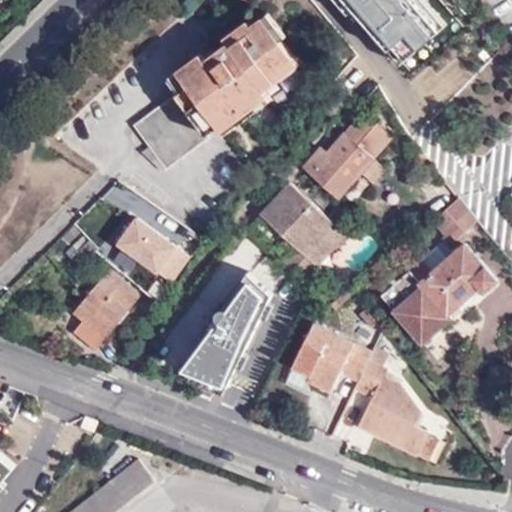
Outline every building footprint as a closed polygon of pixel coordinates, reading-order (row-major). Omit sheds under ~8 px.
[(395,0),(382,12),(393,25),(422,0),(395,0)] [(422,0),(393,25),(421,57),(416,62),(431,78),(464,48),(422,0)] [(266,83),(301,60),(267,17),(223,50),(213,57),(209,51),(184,69),(197,84),(189,92),(184,96),(212,133),(224,126),(271,91),(270,89),(266,83)] [(213,57),(223,50),(219,45),(209,51),(213,57)] [(354,56),(331,83),(336,86),(348,94),(370,67),(354,56)] [(303,65),(301,60),(266,83),(270,89),(303,65)] [(197,84),(184,69),(176,75),(189,92),(197,84)] [(348,94),(336,86),(318,108),(335,120),(351,103),(354,98),(348,94)] [(277,99),(271,91),(224,126),(230,133),(277,99)] [(214,136),(212,133),(184,96),(181,94),(138,126),(152,145),(146,151),(165,170),(214,136)] [(351,131),(334,150),(327,157),(319,151),(308,164),(341,194),(396,134),(381,121),(363,142),(351,131)] [(327,157),(334,150),(326,144),(319,151),(327,157)] [(308,279),(322,264),(312,254),(342,224),(295,180),(266,211),(301,245),(288,260),(308,279)] [(469,205),(460,192),(436,221),(442,228),(469,205)] [(458,243),(481,220),(469,205),(442,228),(458,243)] [(312,254),(322,264),(351,232),(342,224),(312,254)] [(86,241),(70,260),(80,267),(96,250),(86,241)] [(501,280),(471,244),(431,279),(421,269),(387,298),(433,346),(462,316),(459,311),(481,289),(486,293),(501,280)] [(100,355),(144,298),(109,274),(76,316),(87,325),(77,337),(100,355)] [(186,342),(202,350),(216,321),(200,314),(186,342)] [(216,321),(202,350),(200,354),(206,358),(205,362),(232,375),(251,337),(217,320),(216,321)] [(345,372),(363,380),(374,360),(378,351),(320,322),(299,367),(315,374),(312,380),(336,391),(345,372)] [(363,380),(360,386),(378,395),(363,424),(423,455),(435,432),(420,424),(427,411),(405,384),(389,376),(391,368),(374,360),(363,380)] [(435,432),(423,455),(430,458),(442,436),(435,432)] [(114,511),(161,477),(142,455),(69,511),(114,511)]
